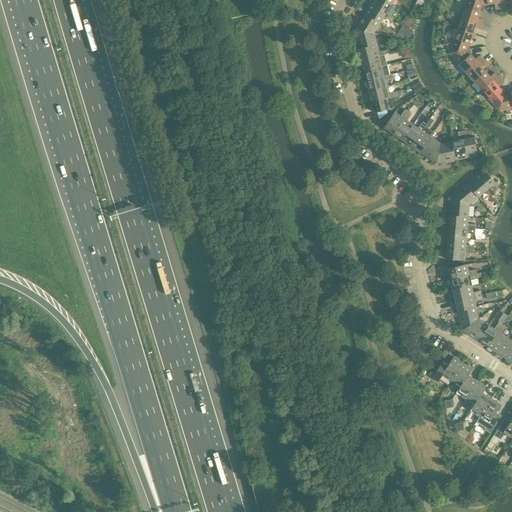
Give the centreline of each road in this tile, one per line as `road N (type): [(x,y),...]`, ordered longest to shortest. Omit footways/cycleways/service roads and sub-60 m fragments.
road 1 (motorway): [(222,511),(67,0)]
road 2 (motorway): [(23,0),(176,511)]
road 3 (unclassified): [(435,329),(417,273),(428,195),(366,139),(339,33),(353,0)]
road 4 (motorway): [(0,278),(45,304),(98,369),(165,511)]
